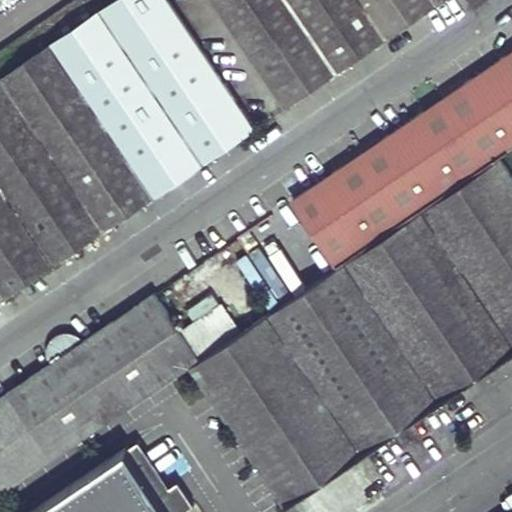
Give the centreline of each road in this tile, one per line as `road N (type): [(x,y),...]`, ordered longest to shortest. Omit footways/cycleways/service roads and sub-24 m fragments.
road 1 (residential): [(511,17),(0,354)]
road 2 (residential): [(408,511),(511,443)]
